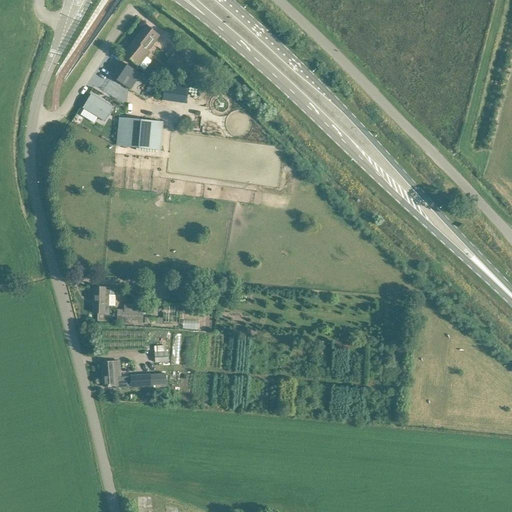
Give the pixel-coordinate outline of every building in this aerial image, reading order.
[(160,36),(154,32),(146,25),(123,54),(138,67),(150,53),(148,51),(160,36)] [(154,47),(147,57),(152,61),(159,51),(154,47)] [(179,72),(189,61),(176,51),(167,62),(179,72)] [(122,62),(112,77),(120,83),(122,84),(130,90),(140,75),(136,72),(130,68),(122,62)] [(165,85),(162,101),(187,104),(189,88),(165,85)] [(91,95),(83,109),(104,123),(113,108),(91,95)] [(152,120),(133,119),(123,118),(121,147),(150,149),(156,149),(158,123),(152,123),(152,120)] [(94,287),(93,313),(98,313),(97,321),(107,322),(108,322),(109,306),(115,306),(115,296),(109,295),(109,288),(104,287),(94,287)] [(123,310),(117,309),(116,322),(142,323),(143,305),(124,304),(123,310)] [(163,351),(177,351),(176,340),(163,341),(163,351)] [(155,352),(155,363),(167,362),(166,351),(155,352)] [(111,362),(102,363),(103,387),(113,386),(115,386),(116,386),(116,388),(131,387),(130,376),(120,377),(119,361),(111,362)] [(166,374),(151,375),(152,386),(166,385),(166,374)] [(151,375),(130,376),(131,387),(152,386),(151,375)]
